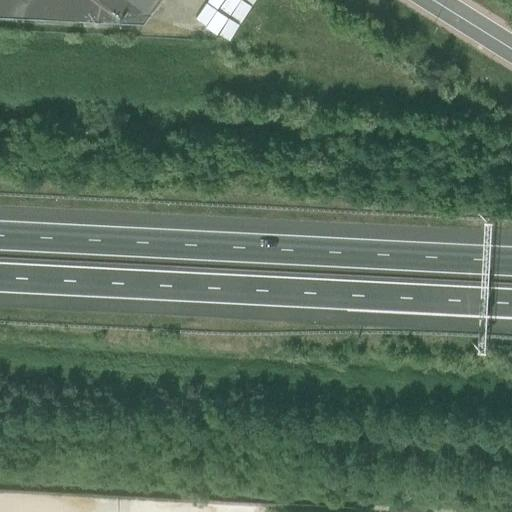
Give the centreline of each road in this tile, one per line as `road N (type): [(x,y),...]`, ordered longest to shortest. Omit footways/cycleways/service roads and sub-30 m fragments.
road 1 (motorway): [(0,277),(511,304)]
road 2 (motorway): [(511,262),(0,235)]
road 3 (track): [(154,22),(138,28),(0,21)]
